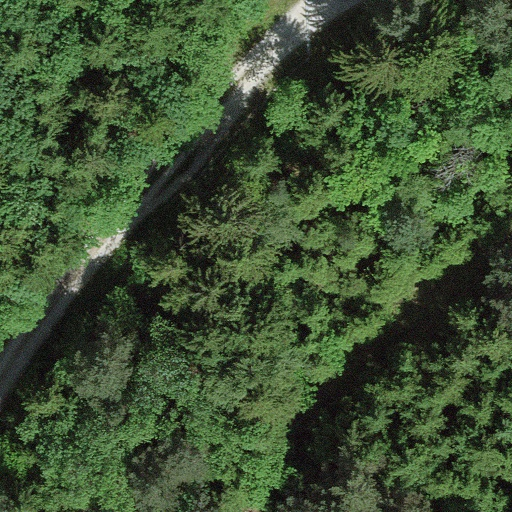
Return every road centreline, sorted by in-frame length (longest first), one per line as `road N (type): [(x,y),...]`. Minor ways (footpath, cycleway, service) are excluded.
road 1 (track): [(324,0),(114,221),(0,380)]
road 2 (track): [(511,221),(404,307),(344,370),(283,452),(265,511)]
